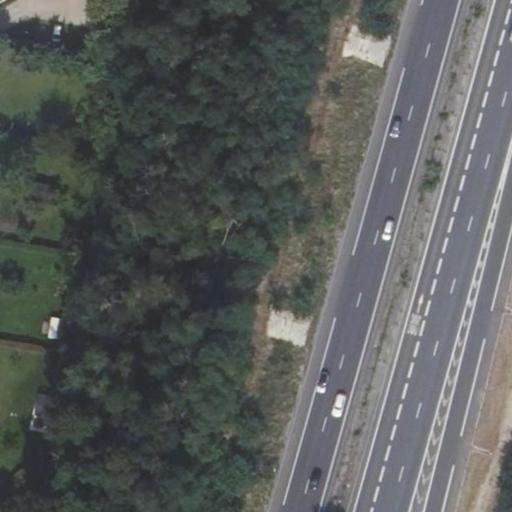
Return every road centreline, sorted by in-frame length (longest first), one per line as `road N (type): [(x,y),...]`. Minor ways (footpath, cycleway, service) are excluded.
road 1 (motorway): [(441,0),(299,511)]
road 2 (motorway): [(381,511),(511,43)]
road 3 (motorway): [(433,511),(511,187)]
